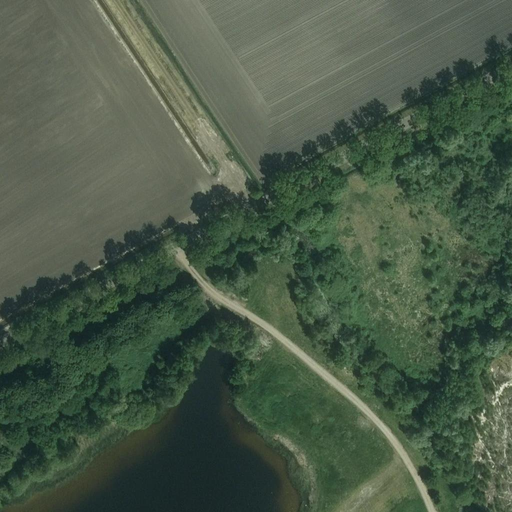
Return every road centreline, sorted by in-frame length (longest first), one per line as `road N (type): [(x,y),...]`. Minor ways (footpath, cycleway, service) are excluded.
road 1 (unclassified): [(175,248),(511,66)]
road 2 (residential): [(431,511),(407,461),(359,404),(203,285)]
road 3 (unclassified): [(0,343),(175,248)]
